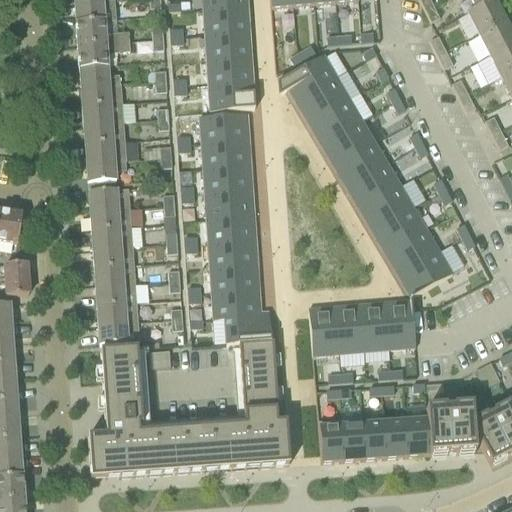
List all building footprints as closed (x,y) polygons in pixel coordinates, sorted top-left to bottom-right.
[(245,0),(201,0),(202,14),(247,11),(245,0)] [(268,0),(270,13),(271,13),(292,11),(291,0),(268,0)] [(291,0),(292,11),(314,9),(313,0),(291,0)] [(313,0),(314,9),(336,7),(335,0),(313,0)] [(428,0),(416,0),(423,12),(432,8),(428,0)] [(501,0),(467,0),(474,12),(484,7),(485,9),(493,5),(502,1),(501,0)] [(149,13),(160,12),(160,1),(149,2),(149,13)] [(75,28),(105,25),(115,25),(114,4),(103,5),(74,8),(75,28)] [(474,12),(465,17),(477,40),(504,26),(493,5),(485,9),(484,7),(474,12)] [(168,16),(180,15),(179,8),(167,8),(168,16)] [(432,8),(423,12),(430,27),(439,22),(432,8)] [(202,14),(204,39),(248,36),(247,11),(202,14)] [(77,50),(129,47),(128,36),(106,38),(105,25),(75,28),(77,50)] [(511,41),(504,26),(477,40),(488,61),(511,48),(511,41)] [(151,45),(162,44),(162,33),(151,34),(151,45)] [(169,34),(170,42),(181,41),(181,33),(169,34)] [(250,61),(248,36),(204,39),(205,64),(250,61)] [(372,38),(360,39),(361,47),(373,46),(372,38)] [(350,40),(338,41),(339,49),(351,47),(350,40)] [(170,49),(182,48),(181,41),(170,42),(170,49)] [(338,41),(326,42),(327,50),(339,49),(338,41)] [(438,41),(429,45),(436,60),(445,55),(438,41)] [(152,55),(163,55),(162,44),(151,45),(152,55)] [(78,72),(108,70),(107,58),(129,56),(129,47),(77,50),(78,72)] [(511,48),(488,61),(498,81),(511,73),(511,48)] [(310,50),(300,56),(304,63),(314,57),(310,50)] [(372,51),(361,57),(365,64),(376,59),(372,51)] [(445,55),(436,60),(443,74),(452,69),(445,55)] [(300,56),(289,62),(293,69),(304,63),(300,56)] [(276,86),(277,100),(285,96),(290,93),(297,105),(336,82),(322,59),(276,86)] [(252,87),(250,61),(205,64),(207,90),(252,87)] [(80,91),(118,88),(118,79),(109,80),(108,70),(78,72),(80,91)] [(382,71),(375,75),(381,86),(388,82),(382,71)] [(511,73),(498,81),(489,85),(501,107),(509,103),(510,105),(511,104),(511,73)] [(154,87),(165,86),(165,75),(154,76),(154,87)] [(336,82),(297,105),(310,126),(349,104),(336,82)] [(173,84),(173,92),(185,91),(184,83),(173,84)] [(460,84),(451,89),(458,103),(467,98),(460,84)] [(155,97),(166,97),(165,86),(154,87),(155,97)] [(209,115),(253,113),(252,87),(207,90),(209,115)] [(81,111),(121,108),(120,88),(118,88),(80,91),(81,111)] [(185,99),(185,91),(173,92),(174,100),(185,99)] [(393,92),(386,96),(391,107),(399,103),(393,92)] [(467,98),(458,103),(465,117),(474,113),(467,98)] [(399,103),(391,107),(397,118),(404,114),(399,103)] [(349,104),(310,126),(323,148),(361,125),(349,104)] [(83,130),(123,128),(121,108),(81,111),(83,130)] [(157,124),(168,124),(167,113),(156,114),(157,124)] [(243,118),(199,122),(200,148),(245,145),(243,118)] [(493,121),(484,126),(491,140),(500,135),(493,121)] [(158,135),(168,134),(168,124),(157,124),(158,135)] [(361,125),(323,148),(335,170),(374,147),(361,125)] [(84,150),(124,147),(123,128),(83,130),(84,150)] [(500,135),(491,140),(498,154),(507,150),(500,135)] [(415,137),(408,140),(414,151),(421,147),(415,137)] [(176,142),(177,149),(189,149),(188,141),(176,142)] [(246,170),(245,145),(200,148),(202,173),(246,170)] [(85,169),(125,166),(124,147),(84,150),(85,169)] [(374,147),(335,170),(348,191),(387,169),(374,147)] [(421,147),(414,151),(419,162),(426,158),(421,147)] [(177,157),(189,156),(189,149),(177,149),(177,157)] [(159,162),(170,162),(169,151),(159,152),(159,162)] [(160,173),(171,172),(170,162),(159,162),(160,173)] [(87,187),(116,185),(115,175),(125,174),(125,166),(85,169),(87,187)] [(387,169),(348,191),(361,213),(400,190),(387,169)] [(204,198),(248,195),(246,170),(202,173),(204,198)] [(506,178),(499,182),(504,192),(511,189),(506,178)] [(439,183),(432,187),(437,197),(445,194),(439,183)] [(400,190),(361,213),(374,235),(412,212),(400,190)] [(180,192),(180,200),(192,199),(192,191),(180,192)] [(89,217),(129,213),(127,193),(88,196),(89,217)] [(445,194),(437,197),(443,208),(450,204),(445,194)] [(248,195),(204,198),(205,223),(250,220),(248,195)] [(162,210),(173,210),(173,199),(162,200),(162,210)] [(193,207),(192,199),(180,200),(181,207),(193,207)] [(163,221),(174,220),(173,210),(162,210),(163,221)] [(412,212),(374,235),(387,257),(425,234),(412,212)] [(90,235),(130,233),(129,213),(89,217),(90,235)] [(0,246),(16,249),(19,233),(21,219),(0,216),(0,246)] [(251,246),(250,220),(205,223),(207,248),(251,246)] [(462,228),(455,232),(461,242),(468,238),(462,228)] [(92,254),(132,251),(130,233),(90,235),(92,254)] [(425,234),(387,257),(399,278),(438,255),(425,234)] [(165,248),(176,248),(175,237),(164,238),(165,248)] [(468,238),(461,242),(466,253),(473,249),(468,238)] [(183,242),(184,250),(196,249),(195,241),(183,242)] [(209,274),(253,271),(251,246),(207,248),(209,274)] [(166,259),(177,258),(176,248),(165,248),(166,259)] [(185,258),(196,257),(196,249),(184,250),(185,258)] [(93,274),(133,271),(132,251),(92,254),(93,274)] [(438,255),(399,278),(412,299),(409,301),(410,302),(451,278),(438,255)] [(4,300),(28,298),(26,267),(1,269),(4,300)] [(94,293),(134,290),(133,271),(93,274),(94,293)] [(255,296),(253,271),(209,274),(210,299),(255,296)] [(168,287),(179,286),(178,275),(167,276),(168,287)] [(450,317),(501,294),(495,281),(444,305),(450,317)] [(169,297),(180,297),(179,286),(168,287),(169,297)] [(96,310),(136,307),(134,290),(94,293),(96,310)] [(187,293),(187,300),(199,299),(199,292),(187,293)] [(256,320),(255,296),(210,299),(212,325),(223,324),(223,322),(256,320)] [(188,308),(200,307),(199,299),(187,300),(188,308)] [(409,307),(385,309),(388,354),(414,352),(413,335),(413,333),(411,314),(410,304),(409,304),(409,307)] [(97,330),(137,327),(136,307),(96,310),(97,330)] [(0,328),(10,327),(9,308),(0,308),(0,328)] [(385,309),(359,312),(363,356),(388,354),(385,309)] [(359,312),(333,314),(337,359),(363,356),(359,312)] [(171,325),(181,324),(180,313),(170,314),(171,325)] [(309,313),(307,313),(308,321),(311,361),(312,360),(337,359),(333,314),(309,316),(309,313)] [(268,319),(256,320),(223,322),(223,324),(225,349),(228,349),(238,348),(270,346),(268,319)] [(172,335),(182,335),(181,324),(171,325),(172,335)] [(190,333),(202,332),(201,325),(189,326),(190,333)] [(0,348),(12,348),(10,327),(0,328),(0,348)] [(99,349),(138,346),(137,327),(97,330),(99,349)] [(270,346),(238,348),(241,383),(243,418),(250,417),(250,427),(228,429),(200,431),(172,433),(144,435),(139,435),(142,427),(139,384),(136,351),(100,354),(102,386),(106,437),(116,437),(119,480),(147,478),(175,476),(203,474),(231,472),(259,470),(288,468),(285,425),(276,426),(277,415),(274,380),(272,345),(270,346)] [(0,367),(13,366),(12,348),(0,348),(0,367)] [(511,363),(509,357),(498,363),(502,371),(511,365),(511,363)] [(0,385),(14,385),(13,366),(0,367),(0,385)] [(490,367),(475,375),(485,395),(500,388),(490,367)] [(401,374),(389,375),(389,383),(401,382),(401,374)] [(389,375),(377,375),(377,383),(389,383),(389,375)] [(351,377),(339,378),(340,386),(351,385),(351,377)] [(339,378),(327,379),(328,387),(340,386),(339,378)] [(0,405),(16,404),(14,385),(0,385),(0,405)] [(424,388),(412,389),(412,397),(424,396),(424,388)] [(392,390),(380,391),(381,399),(393,398),(392,390)] [(380,391),(368,392),(369,400),(381,399),(380,391)] [(350,393),(338,394),(338,402),(350,401),(350,393)] [(338,394),(326,395),(326,403),(338,402),(338,394)] [(0,423),(17,422),(16,404),(0,405),(0,423)] [(425,413),(426,423),(428,459),(474,456),(474,455),(474,448),(479,447),(482,454),(483,455),(490,468),(506,460),(507,459),(509,458),(511,456),(511,411),(509,405),(493,414),(493,415),(493,416),(486,419),(485,418),(485,419),(485,418),(484,418),(472,424),(471,410),(470,410),(470,409),(453,410),(453,411),(452,411),(452,412),(444,413),(444,412),(443,411),(443,412),(443,411),(426,412),(426,413),(425,413)] [(383,421),(362,422),(364,464),(375,463),(375,464),(376,464),(376,463),(385,462),(383,426),(383,421)] [(0,441),(18,440),(17,422),(0,423),(0,441)] [(361,422),(340,424),(343,465),(353,465),(353,466),(354,465),(364,464),(361,422)] [(426,423),(405,424),(407,461),(418,460),(418,461),(418,460),(428,459),(426,423)] [(318,425),(317,425),(320,459),(320,467),(332,466),(332,467),(333,467),(333,466),(343,465),(340,424),(318,425)] [(405,424),(383,426),(385,462),(396,462),(396,463),(397,462),(407,461),(405,424)] [(0,462),(20,461),(18,440),(0,441),(0,462)] [(0,481),(21,480),(20,461),(0,462),(0,481)] [(0,503),(23,502),(21,480),(0,481),(0,503)] [(0,511),(23,511),(23,502),(0,503),(0,511)]
